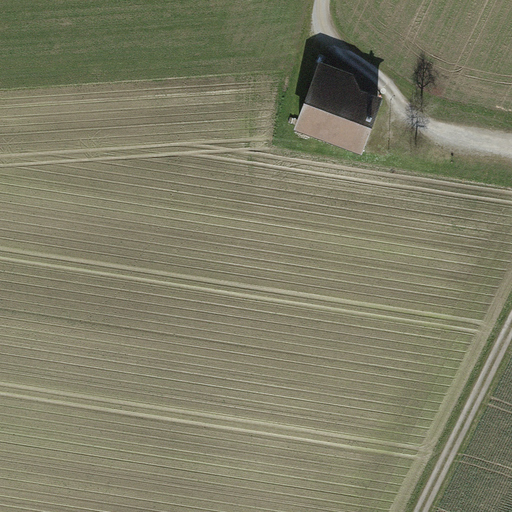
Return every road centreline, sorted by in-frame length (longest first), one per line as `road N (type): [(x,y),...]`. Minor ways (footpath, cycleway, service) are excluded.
road 1 (track): [(321,0),(322,32),(435,131),(511,141)]
road 2 (track): [(511,320),(420,511)]
